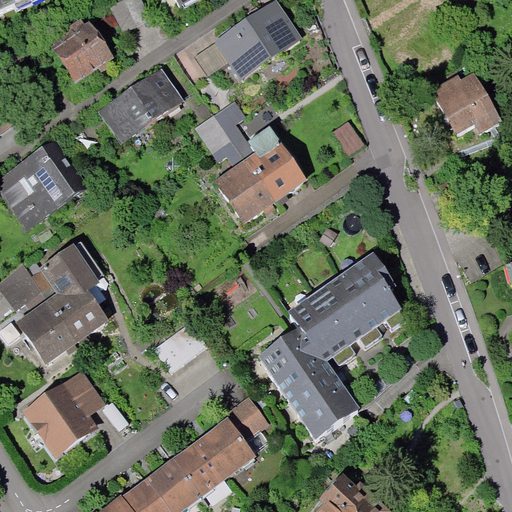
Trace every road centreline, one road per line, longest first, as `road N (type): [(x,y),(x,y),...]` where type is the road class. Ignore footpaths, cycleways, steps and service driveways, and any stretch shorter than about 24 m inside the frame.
road 1 (residential): [(508,511),(425,245),(333,0)]
road 2 (residential): [(196,398),(56,511)]
